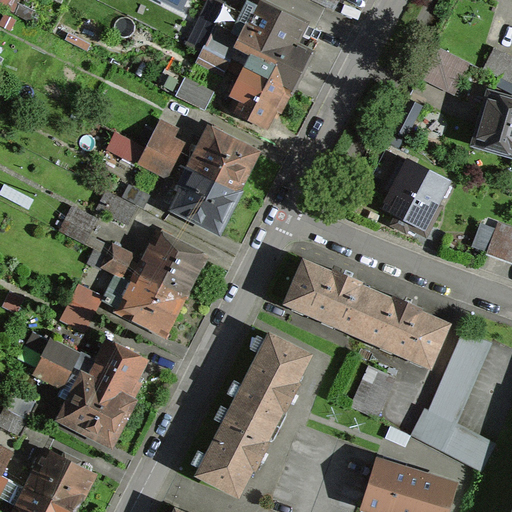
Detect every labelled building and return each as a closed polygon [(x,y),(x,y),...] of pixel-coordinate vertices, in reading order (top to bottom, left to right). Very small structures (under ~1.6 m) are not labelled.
[(212,33),(226,6),(227,4),(219,0),(197,0),(187,20),(202,27),(212,33)] [(294,43),(305,24),(261,0),(258,0),(249,18),(235,44),(237,45),(231,58),(246,67),(285,88),(291,91),(312,53),(294,43)] [(314,0),(334,10),(338,0),(314,0)] [(235,44),(249,18),(226,6),(212,33),(206,45),(231,58),(237,45),(235,44)] [(204,49),(206,45),(212,33),(202,27),(193,44),(204,49)] [(231,58),(206,45),(204,49),(198,60),(223,73),(231,58)] [(468,61),(439,47),(425,76),(453,90),(468,61)] [(511,54),(496,47),(493,53),(511,62),(511,54)] [(511,62),(493,53),(484,69),(511,83),(511,62)] [(285,88),(246,67),(232,94),(239,97),(232,110),(266,127),(285,88)] [(184,81),(177,96),(204,109),(212,94),(184,81)] [(511,99),(490,93),(476,143),(511,153),(511,99)] [(148,145),(148,147),(164,155),(173,139),(178,129),(162,121),(156,132),(148,145)] [(146,127),(139,140),(148,145),(156,132),(146,127)] [(189,166),(238,191),(257,152),(209,127),(189,166)] [(141,159),(148,147),(131,138),(124,151),(141,159)] [(164,155),(175,161),(184,145),(173,139),(164,155)] [(141,159),(140,161),(167,176),(175,161),(164,155),(148,147),(141,159)] [(398,182),(385,208),(397,214),(392,224),(406,231),(411,222),(424,228),(449,180),(410,160),(409,161),(399,156),(388,177),(398,182)] [(240,191),(238,191),(189,166),(178,188),(183,191),(174,209),(220,231),(240,191)] [(107,190),(98,207),(126,223),(136,205),(107,190)] [(73,206),(66,219),(90,232),(97,219),(73,206)] [(90,232),(66,219),(60,231),(84,243),(90,232)] [(511,228),(498,224),(488,252),(511,260),(511,228)] [(138,270),(187,294),(206,255),(157,231),(138,270)] [(113,246),(109,255),(128,265),(133,256),(113,246)] [(109,255),(104,264),(124,274),(128,265),(109,255)] [(305,260),(286,302),(358,334),(376,292),(359,284),(361,281),(355,278),(355,277),(342,272),(342,273),(334,269),(333,272),(305,260)] [(166,335),(187,294),(138,270),(132,282),(118,275),(106,300),(119,307),(117,311),(166,335)] [(102,297),(79,286),(71,301),(94,313),(102,297)] [(376,292),(358,334),(431,366),(450,324),(420,311),(422,308),(415,305),(416,304),(402,297),(401,299),(394,296),(393,299),(376,292)] [(94,313),(71,301),(62,319),(85,331),(94,313)] [(492,343),(464,330),(428,410),(456,423),(492,343)] [(26,347),(43,356),(52,340),(47,338),(49,335),(46,333),(44,337),(34,331),(26,347)] [(311,354),(270,333),(235,402),(276,423),(283,408),(286,409),(289,403),(291,404),(297,391),(296,391),(299,384),(297,382),(311,354)] [(71,370),(132,401),(141,384),(135,381),(147,359),(108,339),(97,361),(79,353),(79,354),(71,370)] [(71,370),(79,354),(52,340),(43,356),(71,370)] [(43,356),(26,347),(20,357),(38,366),(43,356)] [(71,370),(43,356),(38,366),(35,371),(63,386),(67,377),(71,370)] [(396,377),(371,366),(352,407),(377,418),(396,377)] [(111,442),(132,401),(71,370),(67,377),(80,384),(63,417),(111,442)] [(13,391),(5,407),(30,420),(38,403),(13,391)] [(276,423),(235,402),(198,473),(239,495),(254,466),(256,468),(259,462),(260,463),(268,449),(267,448),(270,442),(267,441),(276,423)] [(30,420),(5,407),(0,417),(0,424),(23,435),(30,420)] [(442,450),(456,423),(428,410),(415,436),(442,450)] [(496,444),(456,423),(442,450),(482,471),(496,444)] [(0,449),(0,473),(2,474),(11,455),(0,449)] [(25,487),(75,511),(94,473),(47,450),(36,471),(33,469),(25,487)] [(378,460),(364,505),(387,511),(448,511),(457,485),(378,460)] [(75,511),(25,487),(8,478),(0,492),(0,496),(15,505),(17,503),(19,504),(15,511),(75,511)]
